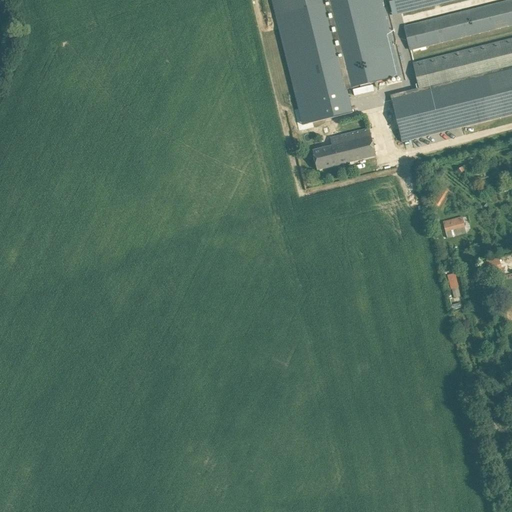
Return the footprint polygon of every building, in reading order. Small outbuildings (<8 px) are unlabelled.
[(272,0),(276,16),(343,0),(272,0)] [(343,0),(276,16),(292,82),(301,118),(303,125),(327,120),(338,117),(351,114),(346,90),(400,77),(381,0),(343,0)] [(455,0),(394,0),(394,1),(390,2),(393,15),(455,0)] [(511,0),(405,27),(411,50),(511,25),(511,0)] [(421,92),(392,99),(403,143),(450,131),(499,118),(511,114),(511,39),(414,64),(421,92)] [(332,138),(334,146),(313,151),(318,170),(377,156),(370,129),(360,131),(332,138)] [(443,222),(446,232),(465,227),(462,217),(443,222)] [(499,257),(486,261),(490,275),(503,272),(499,257)] [(447,275),(452,290),(459,287),(455,273),(447,275)]
